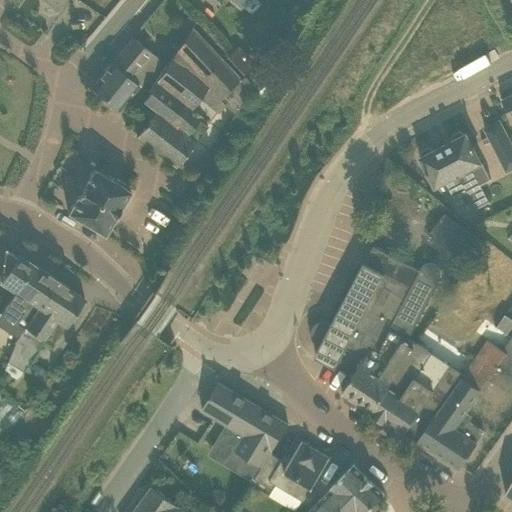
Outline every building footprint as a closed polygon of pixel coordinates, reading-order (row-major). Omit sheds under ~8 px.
[(64,0),(44,0),(58,9),(64,0)] [(188,30),(191,25),(195,19),(190,14),(181,24),(188,30)] [(208,86),(220,98),(224,102),(222,106),(234,114),(254,88),(252,87),(249,91),(238,81),(240,79),(191,25),(188,30),(143,100),(155,110),(136,136),(176,167),(207,127),(188,111),(208,86)] [(132,37),(107,67),(92,86),(119,109),(138,84),(139,85),(160,60),(132,37)] [(262,78),(263,72),(259,68),(254,68),(249,71),(249,77),(253,81),(259,81),(262,78)] [(511,94),(502,99),(511,118),(511,94)] [(511,144),(511,139),(500,118),(483,127),(484,128),(497,153),(511,144)] [(482,162),(467,132),(465,133),(460,130),(453,134),(453,139),(444,144),(472,199),(477,208),(490,201),(481,184),(492,179),(482,162)] [(422,155),(420,156),(436,186),(446,181),(459,206),(472,199),(444,144),(434,149),(429,147),(422,150),(422,155)] [(71,155),(60,166),(66,173),(48,190),(55,197),(84,170),(71,155)] [(94,168),(72,205),(68,211),(104,233),(130,190),(94,168)] [(469,232),(445,213),(430,233),(454,252),(469,232)] [(0,280),(2,281),(0,283),(0,285),(8,291),(11,287),(15,290),(33,263),(18,253),(17,254),(5,246),(0,244),(0,280)] [(374,245),(367,259),(332,324),(329,322),(322,334),(326,336),(316,355),(336,365),(338,360),(357,370),(372,346),(388,357),(403,335),(409,339),(440,279),(440,274),(440,269),(437,266),(433,264),(430,263),(426,263),(423,265),(420,269),(374,245)] [(0,312),(24,328),(29,320),(57,279),(43,270),(33,263),(15,290),(0,312)] [(18,337),(7,359),(4,370),(15,378),(23,370),(28,363),(38,347),(47,332),(57,338),(60,333),(84,298),(57,279),(29,320),(24,328),(18,337)] [(511,317),(506,314),(497,326),(507,333),(511,326),(511,317)] [(372,411),(415,346),(408,341),(409,339),(403,335),(388,357),(372,346),(357,370),(342,392),(372,411)] [(511,354),(504,349),(490,340),(465,374),(464,373),(415,441),(417,442),(418,441),(459,469),(460,468),(478,442),(477,442),(484,431),(474,424),(463,416),(496,370),(511,380),(511,354)] [(415,441),(464,373),(418,342),(415,346),(372,411),(372,412),(415,441)] [(218,381),(203,407),(204,407),(202,409),(229,425),(229,426),(243,435),(234,449),(262,466),(271,451),(289,424),(218,381)] [(0,398),(0,438),(22,412),(3,396),(0,398)] [(13,432),(7,439),(15,445),(21,437),(13,432)] [(278,484),(304,501),(330,457),(329,457),(326,455),(325,451),(321,452),(303,441),(302,440),(289,462),(271,451),(262,466),(255,478),(275,490),(278,484)] [(0,459),(0,464),(5,468),(11,460),(4,454),(0,459)] [(308,511),(379,511),(383,508),(376,501),(385,493),(355,464),(308,511)] [(188,511),(175,502),(153,486),(133,511),(188,511)]
